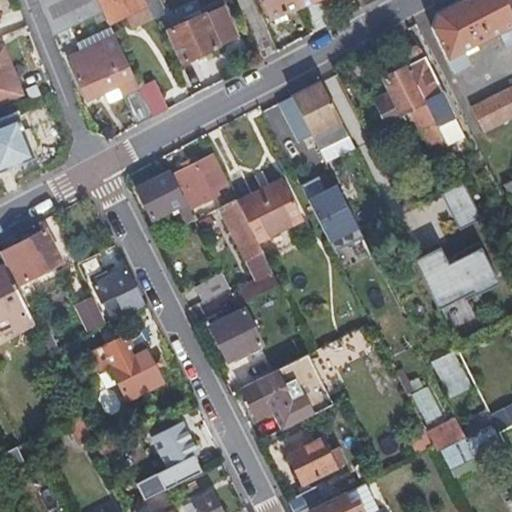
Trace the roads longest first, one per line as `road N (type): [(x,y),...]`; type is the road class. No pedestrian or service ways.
road 1 (residential): [(98,169),(273,511)]
road 2 (residential): [(98,169),(415,0)]
road 3 (residential): [(29,0),(98,169)]
